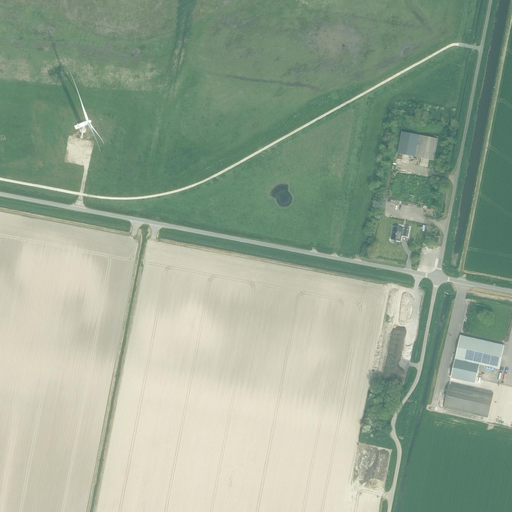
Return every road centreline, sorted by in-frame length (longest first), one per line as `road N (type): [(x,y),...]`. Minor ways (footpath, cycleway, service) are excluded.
road 1 (unclassified): [(437,278),(0,194)]
road 2 (unclassified): [(388,511),(399,454),(394,417),(416,382),(437,278)]
road 3 (track): [(455,178),(490,0)]
